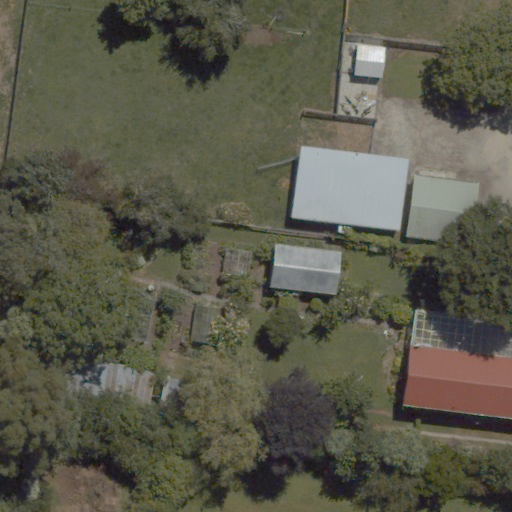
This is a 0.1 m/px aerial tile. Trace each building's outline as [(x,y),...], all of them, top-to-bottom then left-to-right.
[(389,73),(388,30),(351,31),(352,74),(389,73)] [(412,179),(412,235),(481,236),(482,180),(412,179)] [(330,243),(269,241),(267,289),(328,291),(330,243)] [(511,307),(409,295),(396,402),(511,416),(511,307)] [(81,363),(79,397),(158,401),(159,367),(81,363)]
